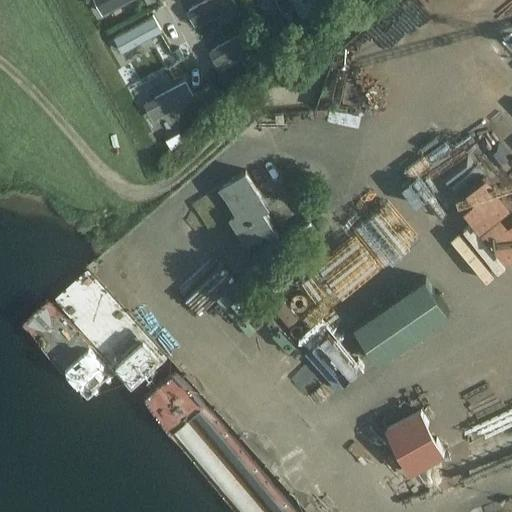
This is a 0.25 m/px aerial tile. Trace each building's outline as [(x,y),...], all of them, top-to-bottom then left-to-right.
[(96,0),(103,14),(129,0),(96,0)] [(233,0),(202,0),(185,9),(194,25),(235,3),(233,0)] [(326,0),(291,0),(298,15),(327,1),(326,0)] [(151,12),(110,37),(119,52),(159,29),(151,12)] [(246,27),(207,50),(217,67),(256,45),(246,27)] [(138,83),(175,63),(167,49),(130,69),(138,83)] [(183,79),(142,103),(151,119),(193,96),(183,79)] [(410,182),(378,203),(405,245),(435,225),(471,279),(511,251),(511,208),(510,210),(482,168),(456,185),(467,200),(455,208),(461,216),(441,229),(410,182)] [(269,208),(261,196),(245,170),(219,187),(237,213),(230,218),(246,242),(272,225),(263,212),(269,208)] [(226,268),(182,303),(270,413),(313,378),(226,268)] [(378,360),(450,311),(426,275),(354,324),(378,360)] [(326,354),(314,363),(330,383),(342,373),(326,354)] [(470,410),(476,426),(511,412),(511,402),(509,395),(470,410)] [(444,453),(422,409),(387,427),(410,471),(444,453)]
